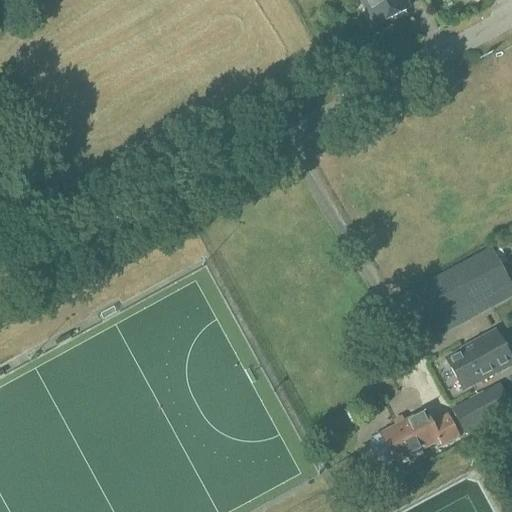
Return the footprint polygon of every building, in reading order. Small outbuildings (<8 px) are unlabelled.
[(411,8),(406,0),(362,0),(363,0),(367,0),(381,24),(411,8)] [(511,288),(511,282),(494,249),(401,298),(422,336),(511,288)] [(447,359),(464,390),(497,372),(495,368),(511,359),(496,332),(479,341),(479,340),(463,349),(464,350),(447,359)] [(471,400),(452,410),(465,435),(511,409),(511,406),(500,384),(471,400)] [(406,421),(422,451),(439,442),(442,447),(460,438),(450,420),(439,426),(436,421),(431,424),(425,411),(406,421)] [(406,421),(380,435),(372,439),(370,447),(379,466),(388,469),(396,465),(422,452),(422,451),(406,421)] [(356,470),(342,478),(336,467),(333,469),(347,497),(365,488),(366,489),(372,486),(369,479),(363,483),(356,470)]
